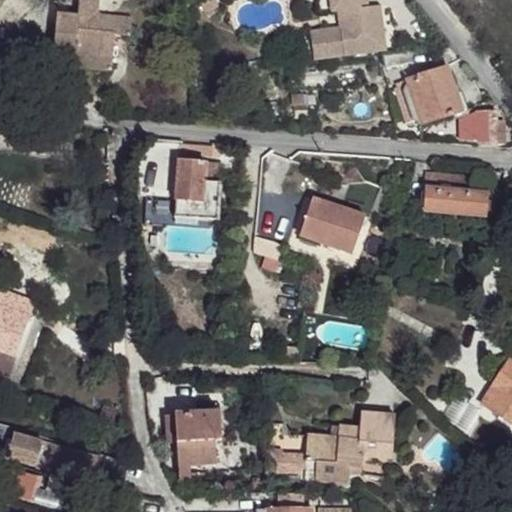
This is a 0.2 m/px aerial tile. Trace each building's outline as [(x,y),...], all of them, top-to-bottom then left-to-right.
[(99,0),(79,0),(78,16),(75,58),(74,68),(112,71),(115,36),(131,37),(132,18),(98,16),(99,0)] [(203,12),(218,8),(215,0),(208,0),(201,2),(203,12)] [(314,61),(385,51),(379,6),(367,7),(359,8),(357,0),(331,0),(333,12),(339,11),(341,28),(310,33),(314,61)] [(319,0),(321,13),(333,12),(331,0),(319,0)] [(366,0),(357,0),(359,8),(367,7),(366,0)] [(75,58),(78,16),(57,15),(54,57),(75,58)] [(382,55),(385,68),(411,63),(409,51),(382,55)] [(421,121),(422,124),(453,114),(461,111),(456,98),(447,69),(408,82),(409,85),(396,89),(402,108),(406,107),(410,122),(413,121),(419,122),(421,121)] [(292,96),(293,106),(315,104),(314,97),(308,98),(307,95),(302,96),(302,95),(292,96)] [(461,111),(453,114),(455,121),(466,118),(468,116),(469,113),(464,95),(456,98),(461,111)] [(478,145),(505,145),(504,121),(496,122),(496,111),(477,112),(477,115),(461,121),(462,140),(478,141),(478,145)] [(141,194),(172,197),(178,143),(147,140),(141,194)] [(221,164),(179,161),(174,219),(217,221),(221,164)] [(427,174),(423,211),(486,217),(489,190),(470,189),(471,178),(427,174)] [(312,199),(301,233),(321,239),(319,244),(353,255),(366,217),(312,199)] [(321,239),(301,233),(299,239),(319,245),(319,244),(321,239)] [(274,243),(271,252),(281,255),(284,246),(274,243)] [(0,386),(7,389),(11,377),(9,376),(31,309),(21,306),(22,303),(12,300),(8,310),(0,307),(0,386)] [(299,358),(300,348),(280,347),(279,357),(299,358)] [(511,363),(510,362),(483,404),(511,423),(511,363)] [(117,424),(121,411),(103,405),(99,418),(117,424)] [(177,444),(179,480),(189,480),(188,466),(217,465),(215,441),(222,441),(220,413),(175,416),(177,444)] [(363,456),(392,459),(395,416),(361,414),(359,429),(339,428),(338,438),(332,437),(308,435),(306,455),(282,455),(282,451),(265,450),(265,463),(276,464),(275,473),(300,473),(300,469),(304,469),(304,481),(306,481),(306,485),(317,485),(317,482),(350,485),(350,476),(357,477),(362,474),(363,456)] [(177,444),(175,416),(164,416),(166,444),(177,444)] [(13,435),(7,460),(94,482),(100,460),(42,445),(42,443),(13,435)] [(0,498),(29,505),(35,480),(0,470),(0,498)]
